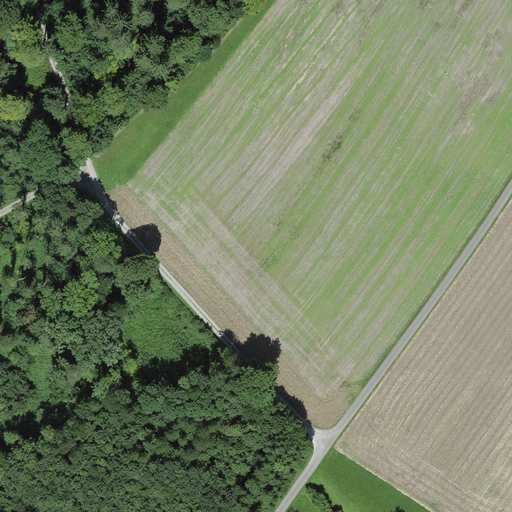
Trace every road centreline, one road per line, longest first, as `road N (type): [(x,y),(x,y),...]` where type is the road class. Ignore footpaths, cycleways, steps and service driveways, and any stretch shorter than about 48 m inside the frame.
road 1 (track): [(325,442),(113,215),(90,174),(33,0)]
road 2 (track): [(280,511),(511,175)]
